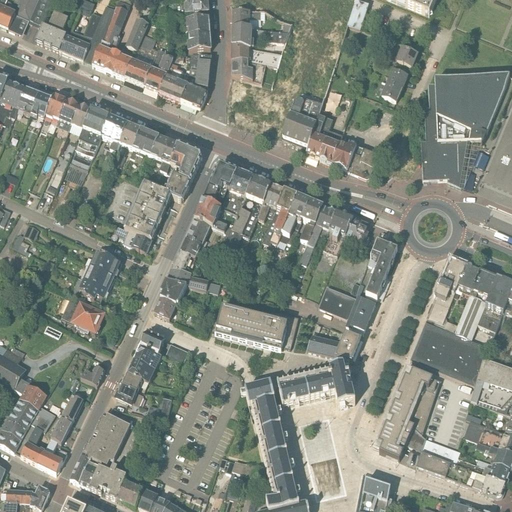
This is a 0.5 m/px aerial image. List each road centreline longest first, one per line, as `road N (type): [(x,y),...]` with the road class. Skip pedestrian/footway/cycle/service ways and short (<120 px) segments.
road 1 (residential): [(496,511),(357,463),(349,439),(358,416)]
road 2 (residential): [(60,491),(139,323)]
road 3 (residential): [(403,124),(439,39),(430,27),(360,0)]
road 4 (unclassified): [(358,416),(430,255)]
road 5 (residential): [(160,275),(0,201)]
road 6 (residential): [(160,275),(219,143)]
road 7 (primary): [(75,83),(206,138)]
road 8 (residential): [(206,138),(219,94),(219,0)]
